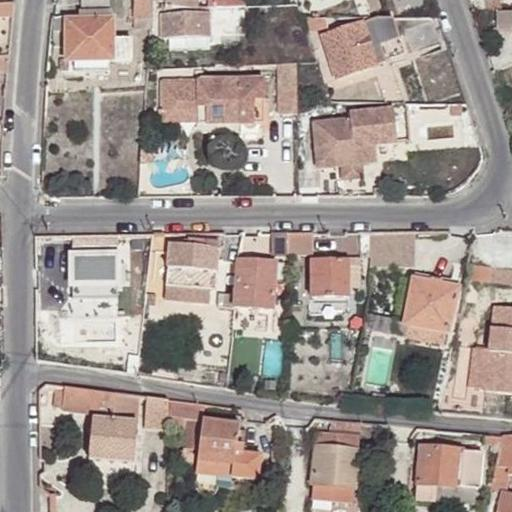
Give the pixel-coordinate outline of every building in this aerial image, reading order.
[(149,20),(149,9),(149,0),(133,0),(133,21),(149,20)] [(149,0),(149,9),(164,11),(165,0),(149,0)] [(181,0),(165,0),(164,11),(181,10),(181,0)] [(181,0),(181,10),(194,10),(194,0),(181,0)] [(205,0),(206,10),(209,9),(236,9),(239,9),(238,0),(205,0)] [(391,0),(397,18),(426,7),(424,0),(391,0)] [(497,13),(505,12),(501,1),(487,5),(488,12),(497,13)] [(15,2),(0,3),(0,18),(13,17),(15,2)] [(511,12),(505,12),(497,13),(505,38),(511,36),(511,12)] [(79,23),(66,24),(66,59),(60,58),(59,71),(106,74),(106,63),(130,65),(131,43),(112,43),(113,23),(110,22),(110,15),(79,14),(79,23)] [(66,15),(66,24),(79,23),(79,14),(66,15)] [(208,39),(209,21),(209,16),(160,17),(161,39),(168,40),(208,39)] [(217,39),(217,21),(209,21),(208,39),(217,39)] [(326,21),(306,21),(309,34),(328,30),(326,21)] [(438,47),(445,45),(438,23),(432,24),(438,47)] [(410,55),(438,47),(432,24),(404,33),(410,55)] [(370,25),(361,28),(374,70),(383,66),(370,25)] [(374,70),(361,28),(322,41),(337,82),(374,70)] [(207,52),(208,39),(168,40),(168,51),(207,52)] [(0,73),(7,74),(9,55),(0,54),(0,73)] [(378,75),(393,106),(403,106),(399,97),(403,96),(390,70),(378,75)] [(162,126),(196,127),(197,88),(197,83),(163,83),(162,126)] [(197,88),(196,127),(264,128),(265,85),(197,83),(197,88)] [(451,135),(449,105),(411,107),(413,137),(451,135)] [(397,145),(394,111),(351,113),(351,120),(314,123),(318,169),(345,167),(366,165),(377,165),(376,147),(397,145)] [(366,165),(345,167),(345,179),(366,177),(366,165)] [(362,246),(361,233),(326,234),(326,239),(312,240),(312,254),(325,255),(325,262),(350,262),(362,262),(362,246)] [(369,245),(369,233),(361,233),(362,246),(369,245)] [(369,265),(406,264),(409,252),(413,251),(412,234),(369,233),(369,245),(369,265)] [(312,235),(288,235),(288,256),(291,257),(311,256),(311,262),(325,262),(325,255),(312,254),(312,240),(326,239),(326,234),(312,235)] [(223,258),(238,260),(242,235),(225,235),(223,251),(223,258)] [(288,235),(276,235),(275,255),(288,256),(288,235)] [(130,255),(149,254),(152,236),(116,237),(117,242),(117,248),(117,255),(130,255)] [(210,245),(210,236),(173,236),(172,245),(189,247),(189,243),(210,245)] [(35,238),(36,257),(71,256),(71,248),(71,243),(72,237),(35,238)] [(218,245),(210,245),(189,243),(189,247),(172,245),(168,245),(167,271),(215,275),(217,251),(218,245)] [(71,248),(71,256),(72,288),(116,287),(117,269),(117,255),(117,248),(71,248)] [(217,251),(215,275),(220,275),(223,258),(223,251),(217,251)] [(128,290),(145,292),(149,254),(130,255),(128,290)] [(285,266),(238,260),(233,306),(280,310),(285,266)] [(349,301),(350,262),(325,262),(311,262),(311,301),(349,301)] [(470,265),(468,279),(488,281),(490,267),(470,265)] [(125,269),(117,269),(116,287),(124,288),(125,269)] [(215,275),(167,271),(167,284),(214,288),(215,275)] [(457,291),(415,282),(405,326),(449,334),(457,291)] [(116,287),(72,288),(71,303),(117,303),(116,287)] [(483,393),(511,397),(511,310),(495,308),(489,351),(473,349),(467,389),(483,390),(483,393)] [(114,394),(64,389),(60,410),(92,414),(91,421),(111,422),(114,394)] [(166,401),(146,398),(144,415),(159,416),(158,422),(166,423),(166,401)] [(203,405),(166,401),(166,423),(166,429),(183,430),(180,446),(196,449),(201,419),(203,405)] [(144,434),(166,436),(166,429),(166,423),(158,422),(159,416),(144,415),(144,434)] [(276,418),(276,446),(288,446),(288,428),(284,428),(284,418),(276,418)] [(238,425),(201,419),(196,449),(193,466),(230,472),(229,475),(255,479),(259,455),(239,452),(243,430),(237,429),(238,425)] [(359,422),(331,420),(331,427),(358,429),(359,422)] [(111,422),(91,421),(88,460),(133,463),(135,424),(111,422)] [(350,502),(357,437),(335,434),(335,436),(313,433),(312,446),(314,446),(310,483),(329,485),(327,500),(350,502)] [(511,435),(502,434),(501,438),(499,450),(495,466),(509,469),(508,476),(511,477),(511,435)] [(482,448),(499,450),(501,438),(484,437),(482,448)] [(422,446),(417,483),(438,485),(459,487),(463,450),(422,446)] [(482,452),(463,450),(459,487),(479,490),(482,452)] [(495,466),(490,489),(500,492),(504,493),(508,476),(509,469),(495,466)] [(329,485),(310,483),(309,498),(327,500),(329,485)] [(438,485),(417,483),(415,500),(436,503),(438,485)] [(490,489),(485,511),(495,511),(500,492),(490,489)] [(500,492),(495,511),(511,511),(511,494),(504,493),(500,492)]
